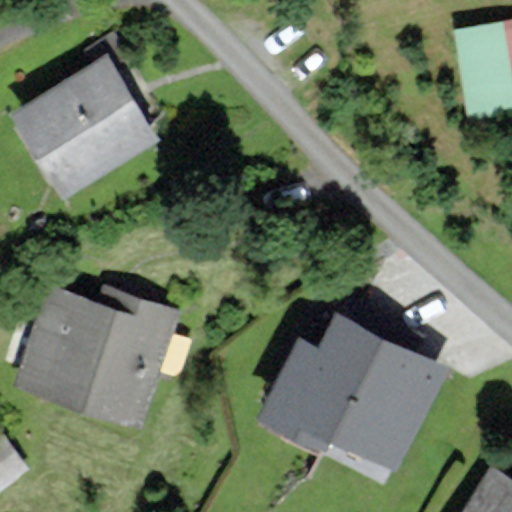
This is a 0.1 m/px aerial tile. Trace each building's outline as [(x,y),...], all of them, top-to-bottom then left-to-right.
[(511,70),(511,18),(459,28),(473,109),(510,102),(505,72),(511,70)] [(152,134),(106,55),(20,105),(66,184),(152,134)] [(92,299),(54,286),(21,376),(137,417),(175,310),(98,282),(92,299)] [(443,362),(341,307),(323,341),(302,329),(263,400),(325,433),(330,423),(392,456),(443,362)] [(4,431),(0,434),(0,473),(24,454),(4,431)] [(511,511),(511,478),(494,467),(465,511),(511,511)]
